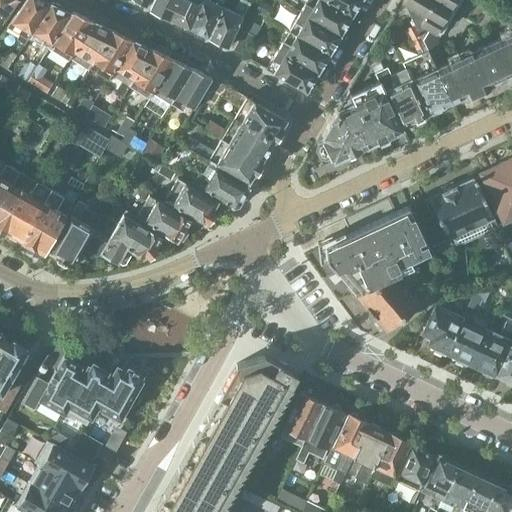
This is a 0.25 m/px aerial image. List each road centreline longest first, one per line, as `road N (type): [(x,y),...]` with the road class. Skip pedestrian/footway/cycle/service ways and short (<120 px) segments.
road 1 (residential): [(511,436),(318,344),(266,278)]
road 2 (residential): [(124,511),(266,278)]
road 3 (residential): [(308,118),(220,67),(214,55),(78,0)]
road 4 (residential): [(243,241),(107,291),(46,294),(0,272)]
road 5 (residential): [(291,217),(511,112)]
road 6 (residential): [(381,0),(308,118)]
